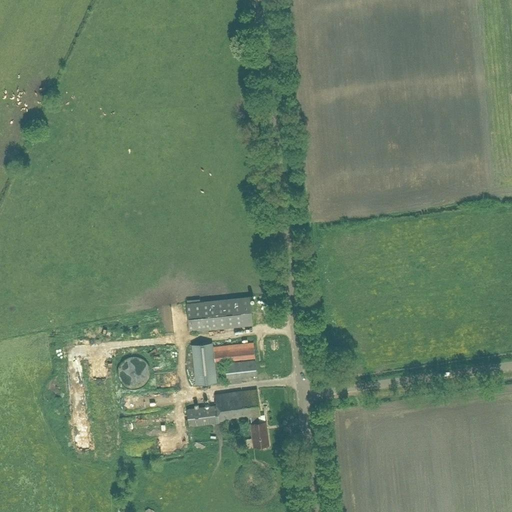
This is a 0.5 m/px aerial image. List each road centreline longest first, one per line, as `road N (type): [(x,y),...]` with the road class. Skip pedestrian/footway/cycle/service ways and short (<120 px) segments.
road 1 (tertiary): [(301,394),(257,0)]
road 2 (unclassified): [(301,394),(511,364)]
